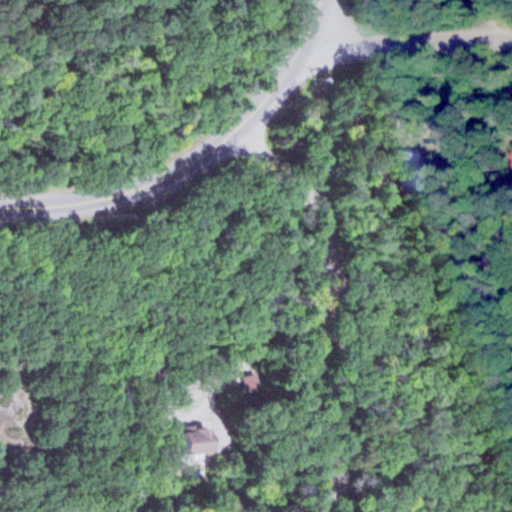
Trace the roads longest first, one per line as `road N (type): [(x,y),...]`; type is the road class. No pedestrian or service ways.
road 1 (residential): [(234,130),(295,182),(332,255),(333,511)]
road 2 (secondary): [(0,206),(74,204),(140,187),(234,130)]
road 3 (residential): [(304,46),(511,39)]
road 4 (secondary): [(234,130),(293,63),(321,0)]
